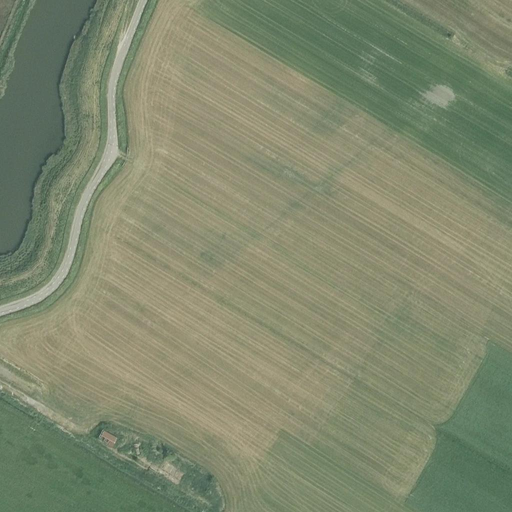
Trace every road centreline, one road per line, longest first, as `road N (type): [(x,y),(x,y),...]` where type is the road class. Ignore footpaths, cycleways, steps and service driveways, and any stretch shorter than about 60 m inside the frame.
road 1 (unclassified): [(0,311),(37,298),(61,276),(81,207),(113,144),(111,96),(146,0)]
road 2 (track): [(214,511),(0,383)]
